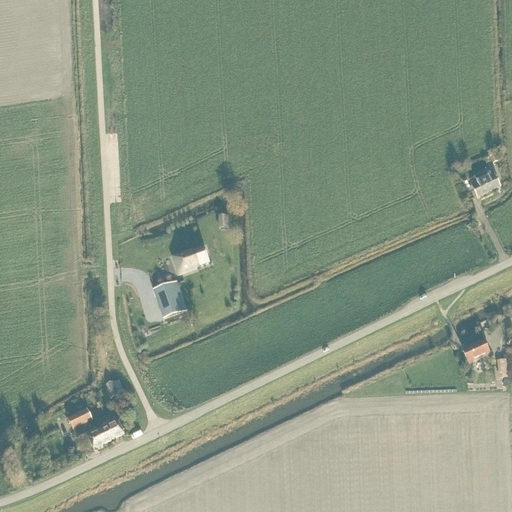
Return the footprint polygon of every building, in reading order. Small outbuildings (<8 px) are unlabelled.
[(495,156),(489,158),(493,165),(498,163),(495,156)] [(477,199),(500,188),(495,178),(494,178),(493,175),(488,177),(486,173),(474,179),(476,183),(470,186),(477,199)] [(230,229),(230,215),(219,216),(219,230),(230,229)] [(200,271),(199,268),(209,264),(204,249),(194,253),(193,250),(171,258),(179,278),(200,271)] [(162,278),(172,275),(170,268),(160,271),(162,278)] [(187,313),(176,283),(153,291),(164,321),(187,313)] [(469,365),(489,355),(483,343),(463,352),(469,365)] [(508,360),(498,360),(499,379),(509,379),(508,360)] [(114,383),(106,386),(111,400),(119,396),(118,393),(123,391),(119,381),(114,383)] [(95,429),(86,410),(80,398),(68,404),(73,416),(67,420),(74,433),(75,433),(77,438),(85,434),(93,450),(104,445),(96,429),(95,429)] [(124,435),(116,420),(113,413),(103,418),(106,424),(106,425),(107,426),(114,440),(124,435)] [(104,445),(114,440),(107,426),(101,429),(100,427),(96,429),(104,445)]
